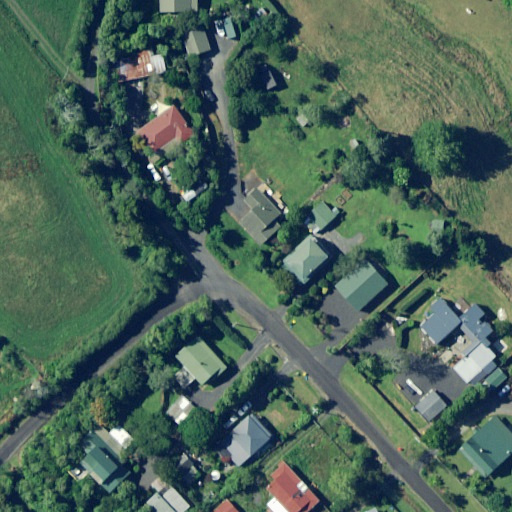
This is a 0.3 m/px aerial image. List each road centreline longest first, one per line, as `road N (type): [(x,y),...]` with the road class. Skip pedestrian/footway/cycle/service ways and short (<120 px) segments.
road 1 (residential): [(439,511),(209,274)]
road 2 (unclassified): [(209,274),(0,453)]
road 3 (residential): [(209,274),(88,172),(61,125),(67,63)]
